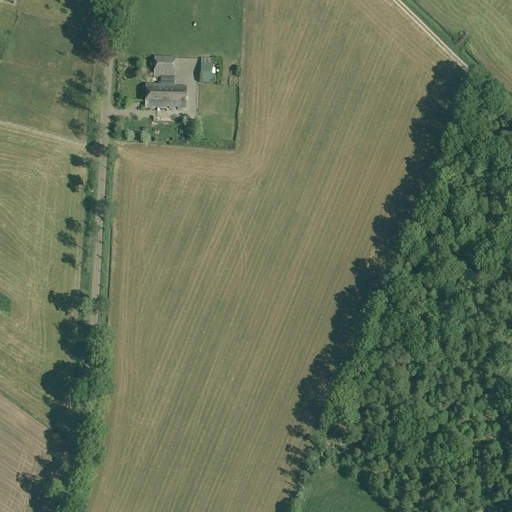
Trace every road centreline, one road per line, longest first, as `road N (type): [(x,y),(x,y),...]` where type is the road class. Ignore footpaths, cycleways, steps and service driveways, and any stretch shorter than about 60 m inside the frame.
road 1 (unclassified): [(51,511),(81,399),(108,0)]
road 2 (unknown): [(400,0),(511,104)]
